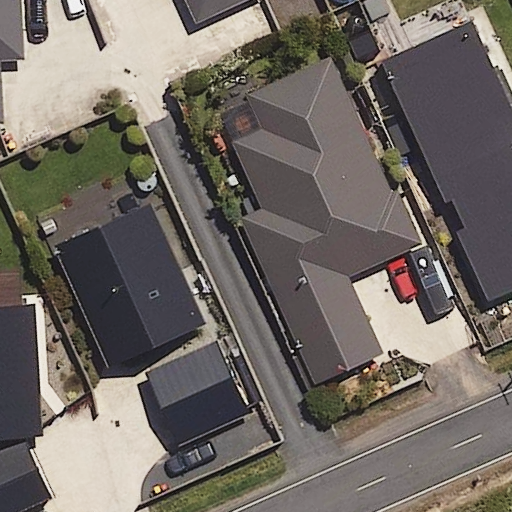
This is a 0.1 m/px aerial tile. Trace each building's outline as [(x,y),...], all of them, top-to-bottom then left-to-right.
[(27,57),(23,0),(0,0),(0,120),(5,120),(0,59),(27,57)] [(240,0),(188,0),(198,20),(240,0)] [(511,96),(474,16),(384,58),(465,229),(460,231),(494,302),(511,293),(511,96)] [(419,242),(331,57),(219,110),(264,206),(241,217),(319,381),(383,350),(348,276),(419,242)] [(247,412),(151,202),(57,245),(120,381),(146,369),(180,443),(247,412)] [(0,434),(42,431),(34,302),(0,304),(0,434)] [(0,511),(19,511),(51,499),(26,438),(0,449),(0,511)]
